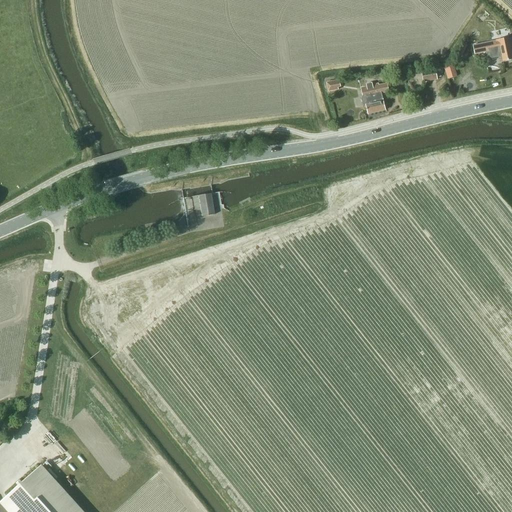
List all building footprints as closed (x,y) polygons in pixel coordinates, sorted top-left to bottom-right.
[(502,56),(503,62),(511,59),(511,50),(511,49),(511,48),(511,39),(511,37),(496,40),(496,41),(473,46),(475,54),(489,51),(490,57),(492,58),(502,56)] [(448,79),(457,77),(453,62),(444,65),(448,79)] [(421,69),(423,81),(438,79),(436,67),(421,69)] [(341,86),(340,80),(327,82),(328,91),(339,89),(338,86),(341,86)] [(361,88),(363,97),(361,97),(363,106),(366,105),(368,114),(386,110),(382,93),(389,92),(387,83),(379,85),(379,84),(361,88)] [(200,195),(203,216),(215,214),(211,194),(200,195)] [(10,511),(84,511),(42,465),(1,501),(10,511)] [(0,511),(10,511),(1,501),(0,502),(0,511)]
